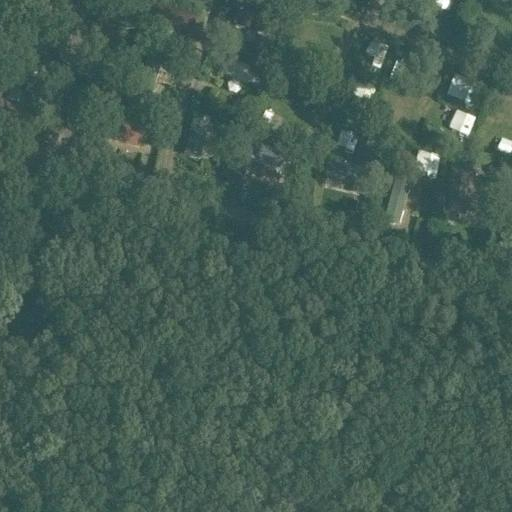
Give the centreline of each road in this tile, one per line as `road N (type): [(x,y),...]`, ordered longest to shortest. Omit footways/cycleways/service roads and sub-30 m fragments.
road 1 (track): [(84,0),(55,137),(61,151),(288,224),(511,267)]
road 2 (track): [(288,224),(330,68),(379,0)]
road 3 (track): [(161,183),(218,0)]
road 4 (track): [(362,22),(511,76)]
